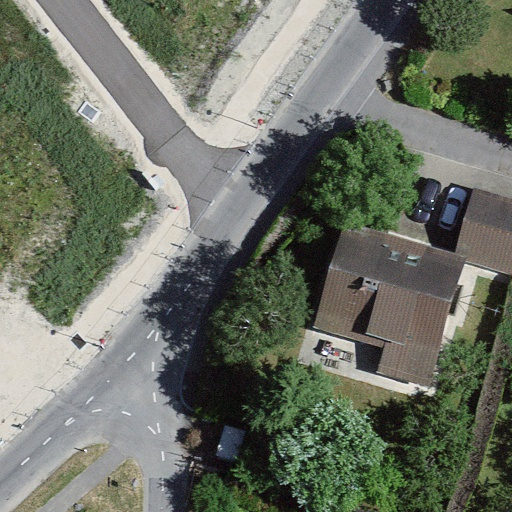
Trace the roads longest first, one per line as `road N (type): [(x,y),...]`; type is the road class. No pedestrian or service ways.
road 1 (residential): [(128,375),(393,0)]
road 2 (residential): [(0,483),(128,375)]
road 3 (residential): [(128,375),(163,450),(166,511)]
